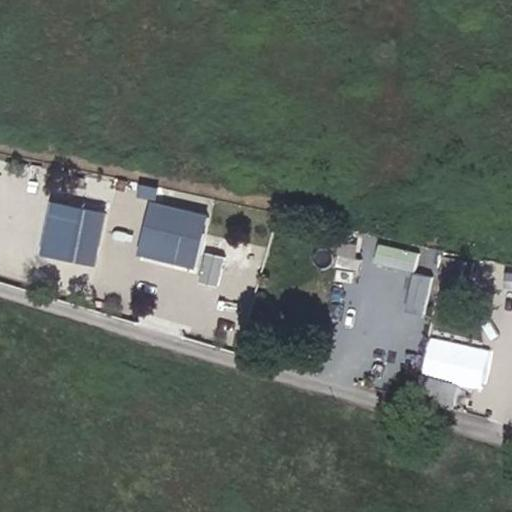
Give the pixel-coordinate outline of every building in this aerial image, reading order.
[(82,259),(92,206),(58,199),(47,252),(82,259)] [(182,261),(189,212),(152,206),(144,256),(182,261)] [(384,243),(381,261),(420,269),(423,250),(384,243)] [(416,271),(410,309),(431,312),(437,274),(416,271)] [(485,388),(496,348),(436,332),(425,372),(485,388)] [(422,399),(457,407),(462,384),(428,375),(422,399)]
